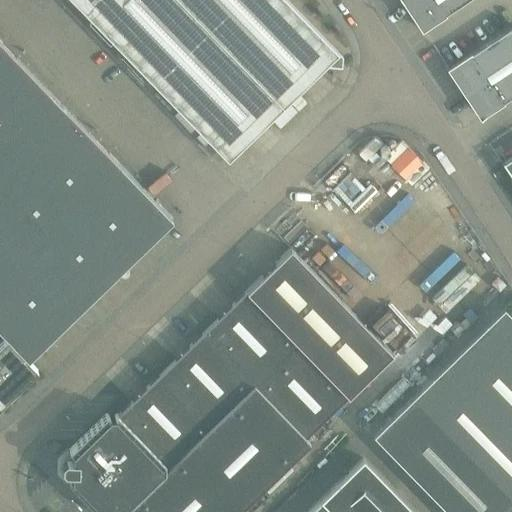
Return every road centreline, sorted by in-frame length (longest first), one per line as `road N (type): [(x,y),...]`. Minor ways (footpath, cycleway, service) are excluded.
road 1 (unclassified): [(0,460),(393,75)]
road 2 (unclassified): [(511,242),(449,141),(393,75)]
